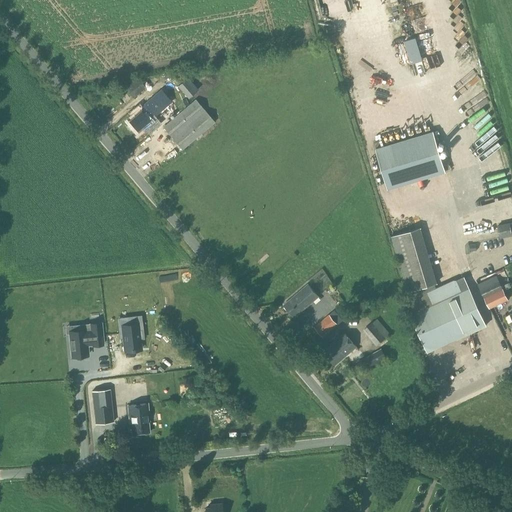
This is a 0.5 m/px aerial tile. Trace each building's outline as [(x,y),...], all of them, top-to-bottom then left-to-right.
[(188,76),(178,85),(188,98),(198,89),(188,76)] [(139,78),(126,89),(134,98),(146,87),(139,78)] [(161,90),(143,105),(144,105),(150,113),(154,118),(172,103),(161,90)] [(196,100),(163,127),(183,151),(215,123),(196,100)] [(134,115),(129,120),(138,130),(149,120),(147,117),(150,113),(144,105),(133,114),(134,115)] [(432,130),(374,148),(387,189),(444,172),(432,130)] [(511,228),(511,224),(498,226),(500,237),(511,234),(511,228)] [(420,228),(391,237),(407,293),(436,283),(420,228)] [(478,285),(490,309),(508,300),(497,276),(478,285)] [(465,277),(412,300),(416,312),(469,287),(465,277)] [(307,285),(283,306),(294,318),(318,297),(307,285)] [(469,287),(416,312),(410,315),(428,354),(487,327),(469,287)] [(334,311),(315,327),(323,337),(342,321),(334,311)] [(87,322),(70,324),(73,348),(90,346),(89,337),(94,336),(94,337),(104,336),(102,314),(91,315),(92,322),(87,323),(87,322)] [(137,316),(120,318),(123,343),(140,341),(139,330),(143,330),(141,322),(138,322),(137,316)] [(377,319),(372,323),(386,338),(390,334),(377,319)] [(372,323),(363,330),(376,346),(386,338),(372,323)] [(344,332),(322,351),(335,366),(357,347),(344,332)] [(382,349),(365,358),(370,367),(387,358),(382,349)] [(112,389),(94,391),(98,424),(116,422),(112,389)] [(148,405),(128,407),(130,428),(132,428),(132,433),(149,432),(148,421),(150,421),(148,405)]
